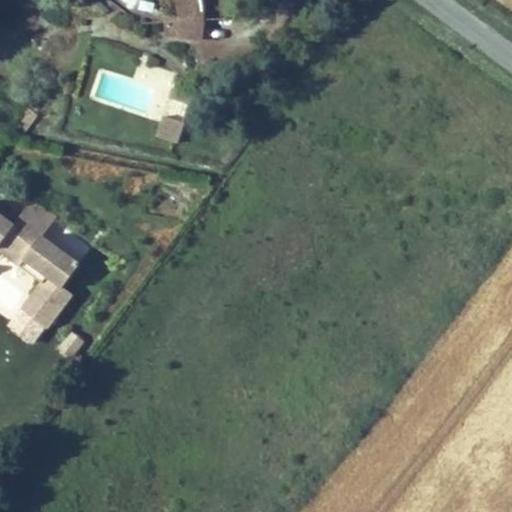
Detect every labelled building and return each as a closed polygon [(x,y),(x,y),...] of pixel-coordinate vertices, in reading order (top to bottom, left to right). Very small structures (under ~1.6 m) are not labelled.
[(188,10),(192,22),(177,23),(178,46),(215,43),(216,34),(216,23),(214,13),(212,4),(210,0),(183,0),(184,0),(188,10)] [(191,108),(195,97),(188,95),(184,105),(191,108)] [(204,112),(207,102),(208,101),(195,97),(191,108),(204,112)] [(178,145),(185,125),(165,118),(158,138),(178,145)] [(72,296),(63,290),(77,270),(72,267),(75,263),(41,239),(58,216),(33,198),(14,226),(0,215),(0,255),(39,283),(18,312),(47,332),(72,296)] [(71,333),(59,350),(72,360),(84,343),(71,333)]
